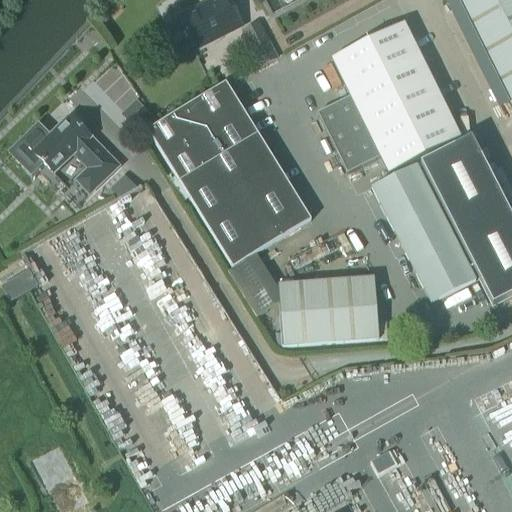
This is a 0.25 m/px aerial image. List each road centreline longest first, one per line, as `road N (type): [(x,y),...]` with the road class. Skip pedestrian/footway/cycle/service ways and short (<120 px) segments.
road 1 (unknown): [(379,0),(294,72),(285,100),(299,141),(424,343)]
road 2 (unknown): [(424,343),(300,368),(277,360),(134,161)]
road 3 (unknown): [(511,363),(311,440)]
road 4 (unclassified): [(511,169),(428,0)]
